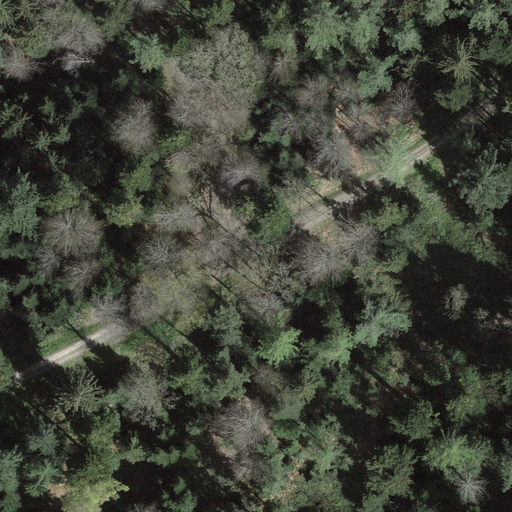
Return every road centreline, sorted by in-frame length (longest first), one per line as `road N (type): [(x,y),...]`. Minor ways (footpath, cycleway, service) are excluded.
road 1 (track): [(511,93),(440,148),(0,382)]
road 2 (track): [(224,269),(235,224),(219,119),(146,0)]
